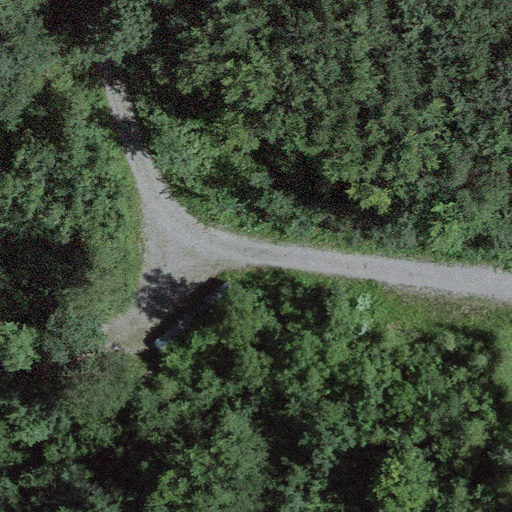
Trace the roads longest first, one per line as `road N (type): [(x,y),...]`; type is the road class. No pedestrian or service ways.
road 1 (track): [(86,0),(97,56),(143,175),(153,282),(138,315),(101,337),(0,358)]
road 2 (track): [(511,272),(401,272),(231,249),(153,250)]
